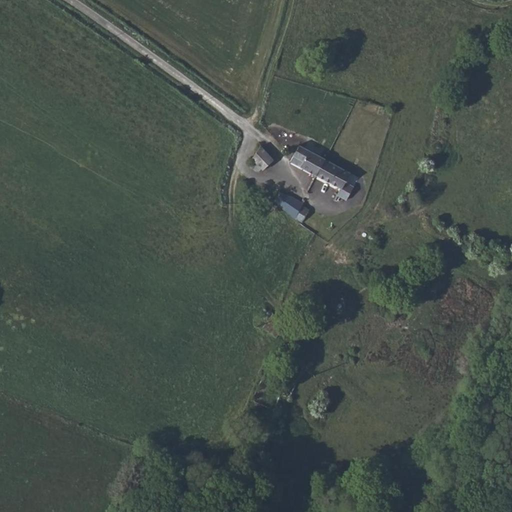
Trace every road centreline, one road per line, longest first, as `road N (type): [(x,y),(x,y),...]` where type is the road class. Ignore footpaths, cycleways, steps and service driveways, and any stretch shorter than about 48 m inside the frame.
road 1 (unclassified): [(72,0),(246,124)]
road 2 (track): [(246,124),(286,161),(295,181),(277,185),(253,176),(239,164),(243,150)]
